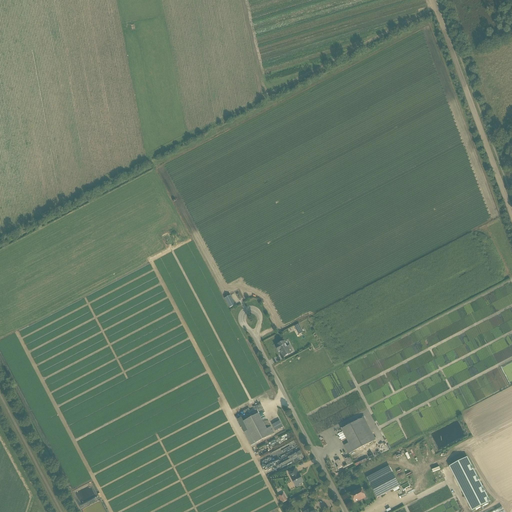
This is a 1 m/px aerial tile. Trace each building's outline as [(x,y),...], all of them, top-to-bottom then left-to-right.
[(230,295),(224,298),(229,308),(235,305),(230,295)] [(277,346),(276,347),(278,352),(280,351),(283,358),(291,354),(290,354),(293,352),(290,345),(287,347),(284,341),(277,345),(277,346)] [(255,444),(258,442),(272,435),(275,433),(271,427),(267,430),(258,414),(243,422),(255,444)] [(371,443),(359,420),(341,429),(350,446),(345,448),(349,454),(371,443)] [(272,425),(275,431),(283,427),(280,421),(272,425)] [(467,457),(449,467),(472,511),(490,502),(467,457)] [(299,485),(303,482),(300,475),(299,475),(295,468),(289,472),(292,479),(295,487),(296,486),(296,487),(300,486),(299,485)] [(370,484),(377,498),(400,486),(392,473),(370,484)] [(359,500),(358,499),(365,496),(361,489),(354,493),(354,494),(351,496),(355,503),(359,500)]
